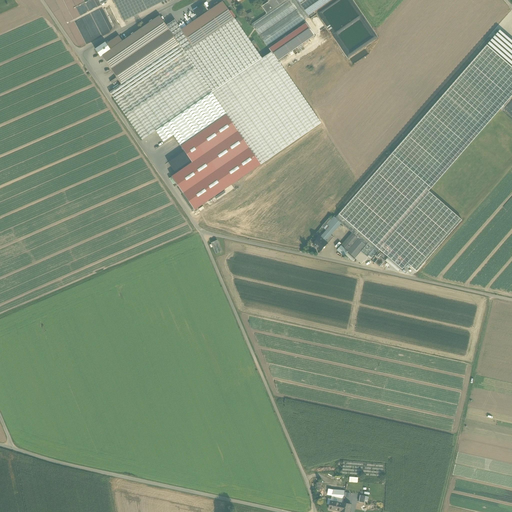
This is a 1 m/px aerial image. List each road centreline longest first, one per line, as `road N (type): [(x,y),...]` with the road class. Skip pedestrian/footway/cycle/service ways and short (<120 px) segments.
road 1 (track): [(200,231),(511,300)]
road 2 (track): [(315,511),(200,231)]
road 3 (unclassified): [(0,444),(281,511)]
road 4 (track): [(200,231),(41,0)]
